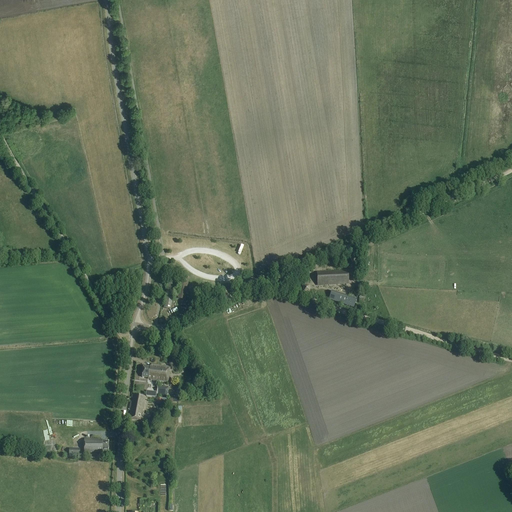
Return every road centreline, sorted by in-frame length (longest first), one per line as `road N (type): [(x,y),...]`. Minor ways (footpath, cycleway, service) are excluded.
road 1 (unclassified): [(135,324),(148,265),(106,0)]
road 2 (track): [(323,511),(315,448),(511,372)]
road 3 (track): [(511,359),(266,281)]
road 4 (track): [(0,136),(131,342)]
road 5 (unclassified): [(135,324),(167,325),(358,241)]
road 6 (unclassified): [(118,511),(135,324)]
road 7 (track): [(358,241),(511,169)]
